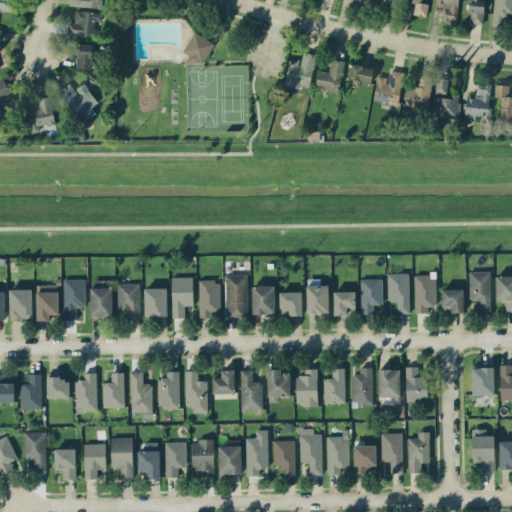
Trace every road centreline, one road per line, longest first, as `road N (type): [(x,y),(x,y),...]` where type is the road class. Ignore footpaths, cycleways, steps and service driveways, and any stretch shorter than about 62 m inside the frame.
road 1 (residential): [(0,345),(511,336)]
road 2 (residential): [(17,507),(511,497)]
road 3 (residential): [(511,54),(369,36),(233,0)]
road 4 (residential): [(448,499),(447,338)]
